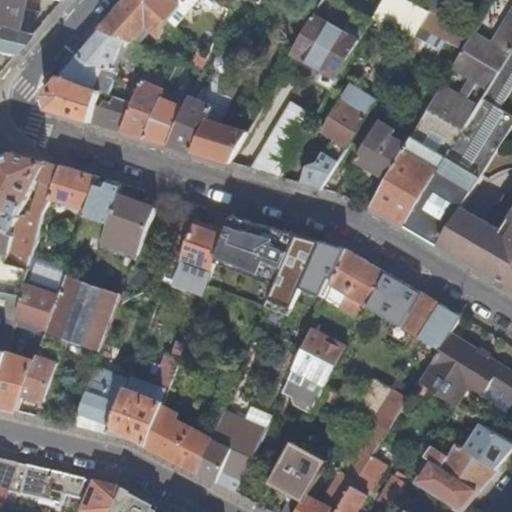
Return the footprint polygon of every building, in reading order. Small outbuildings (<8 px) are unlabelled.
[(26,0),(0,0),(0,23),(19,28),(26,0)] [(163,38),(169,20),(148,0),(127,0),(120,9),(102,30),(126,39),(133,42),(141,45),(142,41),(139,38),(148,26),(163,38)] [(177,27),(199,0),(148,0),(169,20),(177,27)] [(375,18),(345,0),(325,0),(297,50),(322,66),(323,67),(316,79),(333,89),(340,78),(375,18)] [(375,18),(416,39),(423,27),(433,11),(426,7),(413,0),(385,0),(379,10),(375,18)] [(423,27),(464,49),(473,32),(471,31),(433,11),(423,27)] [(446,85),(432,111),(466,131),(511,56),(511,16),(494,45),(475,34),(455,69),(474,79),(464,95),(446,85)] [(0,53),(14,57),(23,46),(36,32),(19,28),(0,23),(0,53)] [(412,45),(453,68),(464,49),(423,27),(416,39),(412,45)] [(115,66),(126,39),(102,30),(90,44),(79,56),(119,73),(122,68),(115,66)] [(126,60),(148,69),(156,51),(141,45),(133,42),(126,60)] [(201,51),(194,67),(204,70),(209,58),(201,51)] [(0,72),(14,57),(0,53),(0,72)] [(119,73),(79,56),(72,65),(61,77),(101,92),(110,95),(119,73)] [(409,145),(390,180),(375,205),(388,213),(425,235),(502,108),(511,92),(511,56),(466,131),(432,111),(430,110),(409,145)] [(215,84),(223,88),(227,80),(231,70),(223,66),(215,84)] [(153,73),(148,71),(143,81),(149,84),(153,73)] [(99,104),(101,92),(61,77),(46,95),(51,110),(86,120),(122,130),(134,104),(115,97),(110,108),(99,104)] [(239,86),(227,80),(223,88),(222,92),(215,107),(195,152),(210,156),(231,162),(250,131),(222,123),(234,98),(239,86)] [(149,84),(143,81),(134,104),(122,130),(134,134),(146,137),(163,98),(166,92),(149,84)] [(340,101),(368,117),(379,98),(352,82),(340,101)] [(215,107),(192,97),(188,108),(171,145),(181,148),(195,152),(215,107)] [(188,108),(163,98),(146,137),(159,141),(171,145),(188,108)] [(293,101),(252,168),(282,177),(318,116),(308,110),(293,101)] [(368,117),(340,101),(323,131),(345,145),(342,150),(346,152),(368,117)] [(441,244),(465,206),(511,129),(511,114),(502,108),(425,235),(434,240),(441,244)] [(359,161),(390,180),(409,145),(395,136),(398,131),(381,121),(359,161)] [(16,151),(2,158),(0,161),(0,225),(18,234),(9,263),(29,268),(33,254),(34,255),(45,217),(53,198),(64,165),(16,151)] [(53,198),(90,209),(99,184),(102,176),(81,170),(64,165),(53,198)] [(108,187),(99,184),(90,209),(88,216),(111,223),(122,193),(125,183),(111,179),(108,187)] [(158,207),(122,193),(111,223),(104,243),(140,255),(158,207)] [(511,216),(510,219),(511,220),(505,230),(465,206),(441,244),(503,281),(511,285),(511,216)] [(184,259),(215,270),(221,252),(229,232),(235,216),(222,212),(216,227),(198,221),(184,259)] [(257,263),(271,226),(235,216),(229,232),(221,252),(257,263)] [(26,282),(29,272),(30,268),(29,268),(9,263),(18,234),(0,225),(0,292),(22,296),(25,282),(26,282)] [(290,322),(284,319),(280,317),(287,301),(291,303),(306,266),(301,264),(311,238),(300,235),(269,308),(261,328),(283,338),(288,326),(290,322)] [(329,283),(333,285),(349,250),(350,249),(337,245),(324,242),(305,287),(324,295),(329,283)] [(327,300),(362,322),(370,307),(389,272),(372,262),(364,258),(349,250),(333,285),(327,300)] [(29,272),(64,284),(67,276),(55,272),(58,262),(34,255),(33,254),(29,268),(30,268),(29,272)] [(184,259),(174,284),(205,296),(209,285),(214,272),(215,270),(184,259)] [(55,272),(67,276),(67,275),(71,265),(58,262),(55,272)] [(26,282),(61,294),(64,284),(29,272),(26,282)] [(226,276),(214,272),(209,285),(220,289),(221,289),(226,276)] [(370,307),(404,327),(423,293),(404,281),(389,272),(370,307)] [(103,353),(124,295),(89,283),(67,275),(67,276),(64,284),(61,294),(49,329),(37,361),(25,395),(46,403),(61,364),(59,363),(68,339),(103,353)] [(17,318),(49,329),(61,294),(26,282),(25,282),(22,296),(17,318)] [(215,303),(220,289),(209,285),(205,296),(204,298),(205,299),(215,303)] [(0,351),(9,353),(9,351),(17,318),(22,296),(0,292),(0,351)] [(405,327),(442,349),(453,332),(463,316),(441,303),(423,293),(404,327),(405,327)] [(9,351),(37,361),(49,329),(17,318),(9,351)] [(305,334),(288,326),(283,338),(305,348),(313,329),(308,327),(305,334)] [(349,346),(314,327),(313,329),(305,348),(338,365),(349,346)] [(494,383),(511,394),(511,371),(453,332),(442,349),(422,381),(431,387),(458,406),(470,387),(485,397),(486,395),(494,383)] [(295,369),(328,385),(338,365),(305,348),(295,369)] [(0,393),(9,353),(0,351),(0,393)] [(37,361),(9,351),(9,353),(0,393),(0,406),(7,409),(20,412),(25,395),(37,361)] [(157,399),(128,388),(128,389),(111,434),(136,440),(149,446),(164,405),(182,359),(168,353),(156,384),(161,386),(157,399)] [(109,362),(101,359),(97,370),(105,373),(109,362)] [(328,385),(295,369),(288,383),(320,399),(322,394),(328,385)] [(156,384),(133,375),(128,388),(157,399),(161,386),(156,384)] [(378,416),(395,389),(376,378),(361,405),(360,406),(378,416)] [(120,392),(92,381),(76,425),(91,429),(111,434),(128,389),(122,387),(120,392)] [(426,395),(431,387),(422,381),(417,389),(426,395)] [(511,394),(494,383),(486,395),(510,410),(511,406),(511,394)] [(338,404),(344,395),(328,385),(322,394),(338,404)] [(395,389),(378,416),(324,503),(310,495),(299,511),(339,511),(375,456),(380,447),(411,398),(395,389)] [(179,414),(164,405),(149,446),(176,460),(191,468),(200,473),(214,440),(193,428),(177,419),(179,414)] [(267,430),(226,412),(214,440),(200,473),(220,484),(238,493),(242,484),(267,430)] [(511,440),(489,426),(472,452),(500,470),(511,457),(511,455),(511,440)] [(274,483),(296,442),(267,430),(242,484),(266,496),(274,483)] [(324,457),(323,453),(316,449),(311,450),(296,442),(274,483),(293,494),(283,511),(299,511),(310,495),(329,460),(324,457)] [(452,458),(433,446),(427,456),(434,461),(480,492),(492,479),(500,470),(472,452),(460,445),(452,458)] [(394,457),(380,447),(375,456),(389,465),(394,457)] [(325,449),(323,453),(324,457),(329,460),(333,454),(325,449)] [(359,511),(389,465),(375,456),(339,511),(359,511)] [(0,505),(6,490),(60,503),(64,493),(83,498),(78,509),(84,511),(107,511),(109,507),(118,486),(91,479),(91,481),(84,479),(84,478),(26,464),(25,465),(16,463),(16,462),(0,457),(0,505)] [(420,482),(464,510),(480,492),(434,461),(420,482)] [(409,483),(398,476),(382,500),(393,508),(409,483)] [(144,500),(118,486),(109,507),(107,511),(152,511),(156,506),(144,500)]
